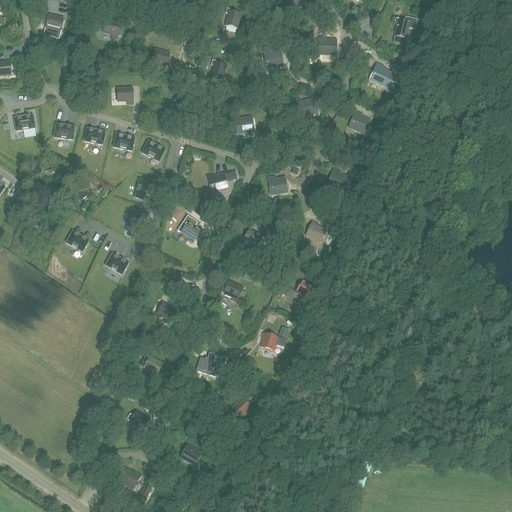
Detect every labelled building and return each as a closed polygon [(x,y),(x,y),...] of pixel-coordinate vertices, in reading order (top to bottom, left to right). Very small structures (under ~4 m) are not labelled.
[(171,18),(172,14),(175,15),(177,7),(174,6),(175,3),(162,0),(160,0),(158,11),(166,13),(166,16),(171,18)] [(237,30),(240,15),(229,12),(230,10),(226,10),(225,15),(228,15),(225,27),(237,30)] [(60,35),(63,20),(49,17),(46,29),(55,31),(54,34),(60,35)] [(406,40),(410,25),(399,22),(399,20),(395,19),(394,24),(397,25),(394,37),(406,40)] [(117,40),(121,25),(106,22),(103,34),(112,36),(112,39),(117,40)] [(336,56),(336,41),(324,41),(324,39),(319,38),(319,41),(321,42),(320,55),(336,56)] [(166,70),(170,55),(155,51),(152,63),(161,65),(160,68),(166,70)] [(269,55),(268,52),(263,53),(264,56),(266,55),(267,69),(283,67),(281,53),(269,55)] [(223,82),(226,67),(215,64),(216,62),(212,61),(211,66),(213,67),(210,79),(223,82)] [(0,77),(11,77),(9,64),(0,64),(0,77)] [(385,87),(391,74),(380,69),(381,67),(376,65),(375,68),(377,69),(371,81),(385,87)] [(65,85),(81,83),(79,70),(64,72),(65,85)] [(133,105),(132,90),(117,91),(118,103),(127,102),(127,105),(133,105)] [(187,101),(175,98),(175,101),(174,101),(173,103),(171,102),(170,107),(173,108),(170,120),(182,123),(187,101)] [(315,115),(312,101),(300,103),(299,101),(294,102),(295,105),(297,105),(300,118),(315,115)] [(364,135),(370,122),(359,117),(360,115),(355,113),(354,116),(356,116),(350,129),(364,135)] [(35,130),(33,116),(14,119),(16,133),(35,130)] [(239,121),(239,118),(234,119),(234,122),(236,122),(238,135),(254,133),(251,119),(239,121)] [(73,141),(74,128),(56,126),(54,139),(73,141)] [(102,146),(105,133),(87,129),(84,143),(102,146)] [(117,136),(117,156),(130,156),(129,136),(117,136)] [(148,145),(147,161),(158,161),(158,145),(148,145)] [(45,183),(58,174),(54,167),(40,176),(45,183)] [(226,172),(229,184),(236,182),(235,179),(233,170),(226,172)] [(348,180),(348,179),(337,175),(337,172),(333,170),(332,173),(333,174),(329,187),(352,195),(356,183),(348,180)] [(228,189),(224,175),(212,179),(211,176),(206,177),(207,180),(209,180),(213,193),(228,189)] [(272,181),(272,178),(267,179),(267,182),(269,182),(271,196),(287,193),(284,179),(272,181)] [(79,201),(92,191),(87,184),(74,194),(79,201)] [(151,185),(138,185),(139,202),(151,202),(151,185)] [(48,217),(49,213),(42,212),(34,211),(31,227),(40,228),(42,216),(48,217)] [(140,211),(128,223),(134,230),(146,217),(140,211)] [(321,243),(326,233),(316,228),(317,226),(313,223),(306,236),(321,243)] [(191,245),(200,233),(188,224),(181,234),(188,239),(186,242),(191,245)] [(256,252),(262,238),(248,232),(243,243),(252,246),(251,249),(256,252)] [(89,242),(73,233),(66,244),(82,254),(89,242)] [(129,265),(111,255),(105,267),(122,277),(129,265)] [(260,279),(255,276),(252,283),(257,285),(260,279)] [(312,288),(303,283),(296,294),(310,302),(318,287),(314,285),(312,288)] [(229,284),(227,287),(224,286),(222,287),(221,291),(222,293),(224,294),(224,295),(232,298),(231,301),(236,303),(242,290),(229,284)] [(168,325),(176,312),(163,305),(157,315),(165,320),(163,322),(168,325)] [(278,337),(285,339),(289,331),(282,328),(278,337)] [(276,353),(277,346),(276,346),(277,339),(262,335),(261,339),(263,340),(261,350),(265,350),(265,352),(271,353),(271,352),(276,353)] [(163,366),(150,358),(148,362),(144,360),(140,367),(144,369),(152,373),(150,376),(155,379),(163,366)] [(205,361),(201,360),(199,366),(203,367),(201,373),(216,378),(220,366),(205,361)] [(243,421),(248,416),(247,415),(252,410),(241,399),(238,402),(240,403),(233,410),(235,413),(234,414),(239,418),(240,417),(243,421)] [(149,421),(136,413),(134,417),(131,415),(129,415),(127,420),(127,422),(130,423),(138,428),(136,431),(141,434),(149,421)] [(195,467),(202,455),(187,447),(181,459),(195,467)] [(132,474),(122,469),(116,481),(133,491),(141,477),(133,473),(132,474)] [(148,511),(152,506),(151,505),(157,492),(151,490),(145,486),(139,498),(144,501),(140,507),(148,511)]
